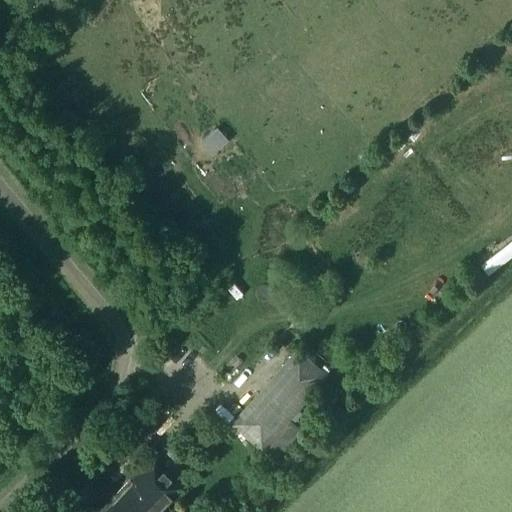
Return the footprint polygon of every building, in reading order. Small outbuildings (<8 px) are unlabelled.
[(219,123),(202,139),(214,152),(231,136),(219,123)] [(511,240),(482,264),(489,274),(511,256),(511,240)] [(297,347),(231,423),(262,450),(276,434),(328,375),(297,347)] [(151,458),(106,504),(104,507),(102,504),(94,511),(165,511),(185,491),(151,458)] [(233,490),(223,501),(233,510),(243,499),(233,490)]
